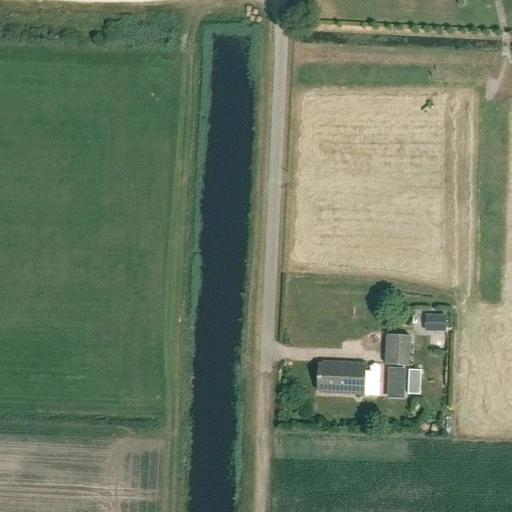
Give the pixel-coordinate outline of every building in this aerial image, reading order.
[(434,317),(434,331),(445,331),(445,317),(434,317)] [(386,336),(385,366),(409,367),(411,337),(386,336)] [(365,396),(367,364),(323,362),(323,364),(319,364),(318,392),(322,392),(321,394),(365,396)] [(390,370),(389,398),(403,398),(404,371),(390,370)] [(410,371),(409,394),(420,395),(421,371),(410,371)]
